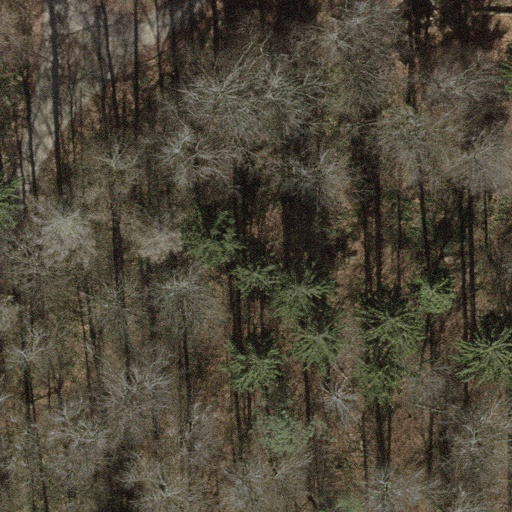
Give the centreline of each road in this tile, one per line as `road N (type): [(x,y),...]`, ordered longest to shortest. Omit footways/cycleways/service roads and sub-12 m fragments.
road 1 (track): [(209,0),(199,15),(84,85),(66,0)]
road 2 (track): [(0,236),(84,85)]
